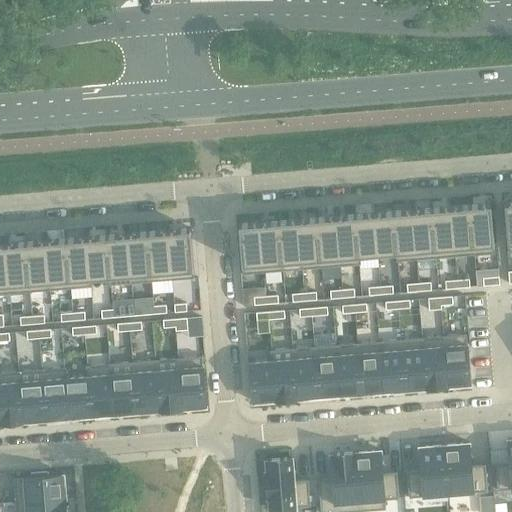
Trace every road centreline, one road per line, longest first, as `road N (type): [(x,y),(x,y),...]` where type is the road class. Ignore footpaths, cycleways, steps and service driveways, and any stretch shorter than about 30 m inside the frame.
road 1 (secondary): [(169,109),(511,83)]
road 2 (secondary): [(511,22),(181,19)]
road 3 (residential): [(208,191),(511,164)]
road 4 (residential): [(230,435),(511,414)]
road 5 (residential): [(208,191),(230,435)]
road 6 (residential): [(0,456),(230,435)]
road 7 (residential): [(0,207),(208,191)]
road 8 (secondary): [(0,122),(169,109)]
road 9 (secondary): [(139,23),(0,46)]
